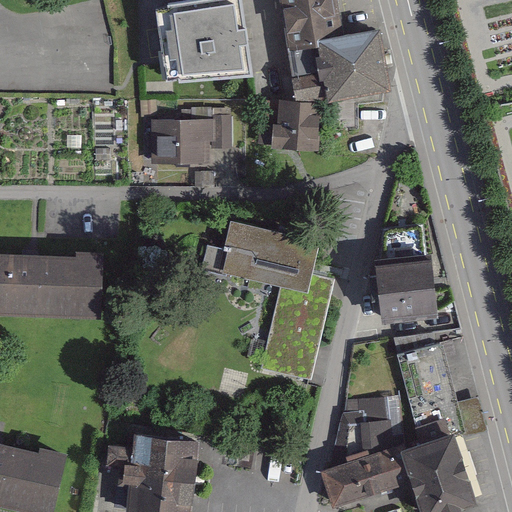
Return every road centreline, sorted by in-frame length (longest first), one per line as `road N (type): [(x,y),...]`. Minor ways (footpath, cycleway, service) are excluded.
road 1 (residential): [(427,87),(372,203),(305,511)]
road 2 (primary): [(427,87),(511,410)]
road 3 (residential): [(124,194),(0,192)]
